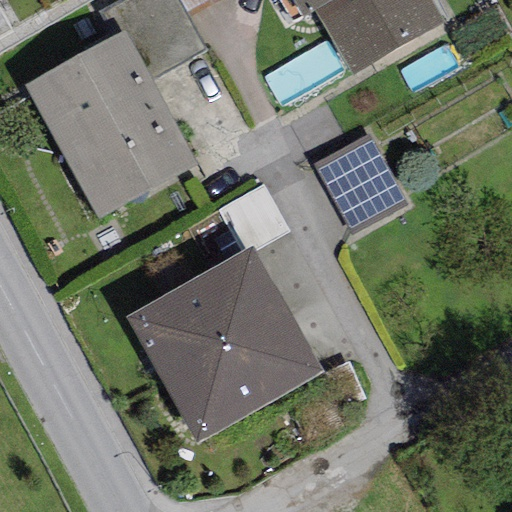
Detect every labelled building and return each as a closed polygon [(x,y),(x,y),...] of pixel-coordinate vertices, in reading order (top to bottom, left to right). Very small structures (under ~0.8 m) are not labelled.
[(178,0),(121,0),(98,13),(111,37),(123,31),(150,81),(206,51),(186,13),(178,0)] [(178,0),(186,13),(210,0),(178,0)] [(290,0),(301,18),(314,11),(350,74),(440,22),(427,0),(290,0)] [(111,37),(23,84),(96,220),(196,166),(150,81),(123,31),(111,37)] [(407,205),(370,135),(311,166),(349,236),(407,205)] [(261,186),(219,210),(217,211),(241,253),(251,247),(255,253),(289,234),(261,186)] [(124,318),(159,380),(286,309),(255,253),(251,247),(241,253),(124,318)] [(322,372),(286,309),(159,380),(195,443),(322,372)]
